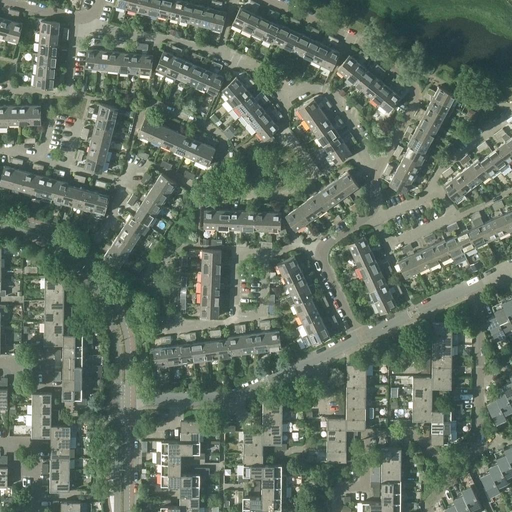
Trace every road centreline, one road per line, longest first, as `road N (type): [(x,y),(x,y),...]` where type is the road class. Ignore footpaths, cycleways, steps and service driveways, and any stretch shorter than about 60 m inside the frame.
road 1 (residential): [(149,102),(227,143),(221,195),(279,198),(310,176),(284,125),(286,92)]
road 2 (residential): [(378,169),(417,99),(411,83),(371,53),(258,0)]
road 3 (tertiary): [(127,400),(122,323),(92,267),(46,232),(0,219)]
road 4 (residential): [(357,340),(222,400),(127,400)]
road 5 (tertiary): [(0,229),(42,241),(86,274),(117,342),(118,400)]
road 6 (residential): [(338,511),(338,489),(367,480),(373,433),(412,433),(451,471)]
road 7 (residential): [(0,90),(68,92),(76,16)]
road 8 (residential): [(219,52),(112,32),(90,16)]
road 9 (residential): [(378,169),(330,94),(286,92)]
road 10 (residential): [(126,184),(0,150)]
road 11 (residential): [(470,288),(357,340)]
